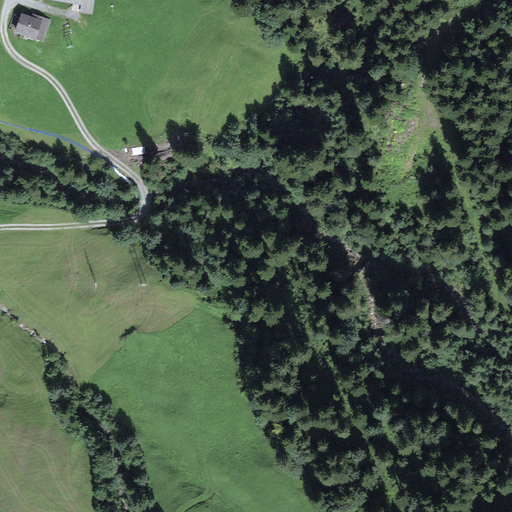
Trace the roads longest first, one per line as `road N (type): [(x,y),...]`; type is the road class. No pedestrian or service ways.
road 1 (track): [(0,226),(146,213),(137,175),(97,148),(48,75),(8,50),(8,0)]
road 2 (track): [(494,0),(441,30),(427,80),(508,318)]
